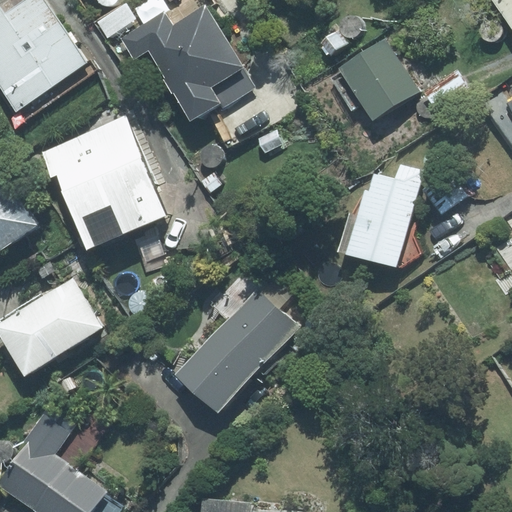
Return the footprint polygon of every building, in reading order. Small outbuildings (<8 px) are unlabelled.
[(7,0),(0,0),(0,64),(35,109),(100,58),(55,0),(36,0),(18,14),(7,0)] [(260,66),(217,5),(186,27),(175,12),(135,39),(149,59),(164,49),(215,122),(264,87),(253,72),(260,66)] [(350,32),(333,43),(340,55),(358,43),(350,32)] [(352,67),(390,121),(430,92),(391,39),(352,67)] [(467,69),(435,93),(447,108),(478,86),(467,69)] [(135,120),(62,158),(72,176),(77,173),(98,213),(134,194),(152,230),(184,214),(135,120)] [(285,131),(270,138),(275,148),(291,141),(285,131)] [(0,152),(0,244),(11,257),(56,220),(0,152)] [(367,217),(359,255),(414,267),(435,171),(414,167),(411,179),(389,175),(385,192),(380,191),(374,218),(367,217)] [(221,173),(213,180),(223,192),(231,185),(221,173)] [(434,190),(453,215),(476,198),(457,173),(434,190)] [(291,307),(305,291),(285,274),(269,292),(266,290),(197,373),(240,409),(312,325),(291,307)] [(88,277),(16,325),(48,374),(121,326),(88,277)] [(335,330),(341,336),(347,330),(342,324),(335,330)] [(11,484),(54,511),(110,511),(122,493),(65,456),(87,423),(57,404),(32,442),(37,445),(11,484)] [(258,511),(259,501),(217,499),(215,511),(258,511)]
